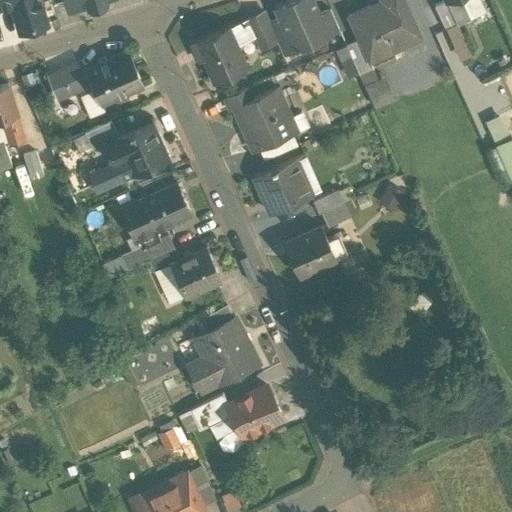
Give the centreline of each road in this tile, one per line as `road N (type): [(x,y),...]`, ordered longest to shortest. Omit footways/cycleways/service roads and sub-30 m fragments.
road 1 (residential): [(286,511),(348,481),(144,12)]
road 2 (track): [(511,408),(348,481)]
road 3 (residential): [(0,56),(144,12)]
